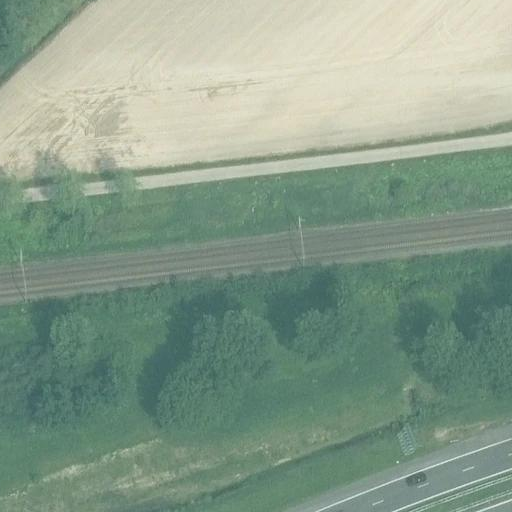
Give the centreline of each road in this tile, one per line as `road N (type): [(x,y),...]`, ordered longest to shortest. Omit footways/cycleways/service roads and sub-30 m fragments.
road 1 (unclassified): [(0,199),(511,137)]
road 2 (motorway): [(511,454),(350,511)]
